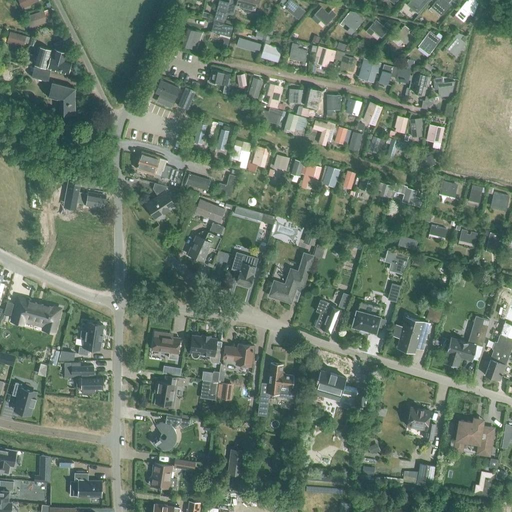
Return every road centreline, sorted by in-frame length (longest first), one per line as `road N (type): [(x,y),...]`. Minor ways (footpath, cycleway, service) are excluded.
road 1 (unclassified): [(511,402),(250,315)]
road 2 (unclassified): [(119,123),(117,303)]
road 3 (unclassified): [(117,303),(116,443)]
road 4 (residential): [(119,123),(55,0)]
road 5 (unclassified): [(250,315),(117,303)]
road 6 (unclassified): [(119,123),(168,0)]
road 7 (unclassified): [(117,303),(0,255)]
